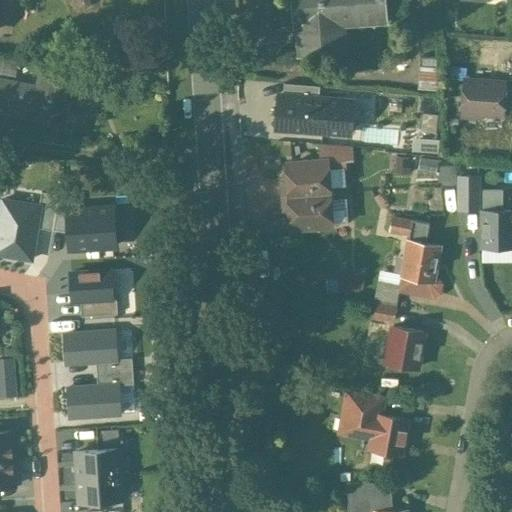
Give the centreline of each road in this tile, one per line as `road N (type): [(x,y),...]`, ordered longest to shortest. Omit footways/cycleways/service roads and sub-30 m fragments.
road 1 (primary): [(236,511),(202,0)]
road 2 (residential): [(52,511),(34,296),(0,279)]
road 3 (residential): [(511,332),(490,365),(458,511)]
